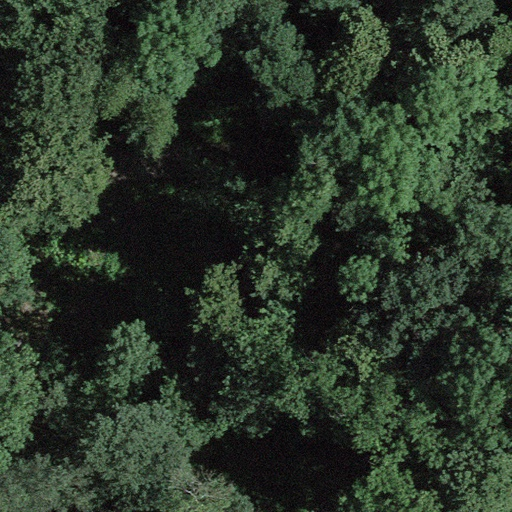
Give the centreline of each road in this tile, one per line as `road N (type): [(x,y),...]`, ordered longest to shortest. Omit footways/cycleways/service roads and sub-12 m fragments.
road 1 (track): [(0,191),(372,145),(511,100)]
road 2 (track): [(511,291),(472,336),(410,511)]
